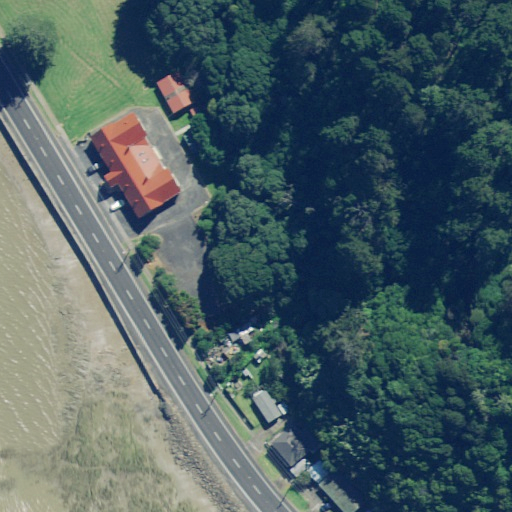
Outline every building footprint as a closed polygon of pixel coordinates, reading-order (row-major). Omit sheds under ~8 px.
[(194,104),(177,71),(156,83),(173,115),(194,104)] [(82,140),(132,225),(190,191),(139,106),(82,140)] [(281,416),(264,390),(251,398),(268,424),(281,416)] [(311,452),(291,427),(271,443),(291,468),(311,452)] [(331,471),(320,459),(306,473),(317,485),(344,511),(355,511),(367,501),(336,469),(333,473),(331,471)]
